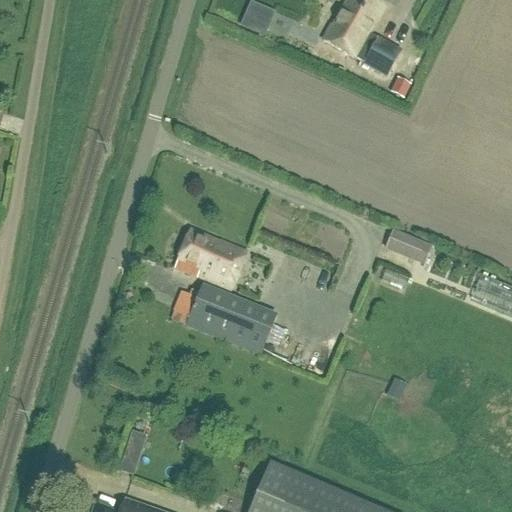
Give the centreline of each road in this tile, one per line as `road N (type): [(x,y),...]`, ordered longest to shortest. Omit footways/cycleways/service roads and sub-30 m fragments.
road 1 (unclassified): [(39,511),(189,0)]
road 2 (residential): [(0,294),(48,0)]
